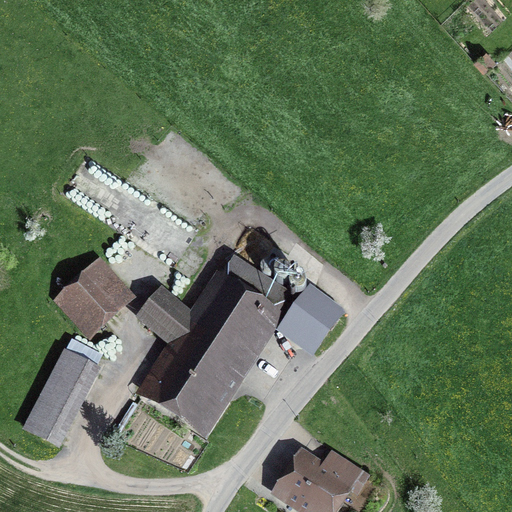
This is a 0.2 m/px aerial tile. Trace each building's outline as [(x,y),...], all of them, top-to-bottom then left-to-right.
[(487,53),(478,61),(484,69),(493,61),(487,53)] [(103,265),(68,297),(95,328),(130,296),(103,265)] [(284,296),(239,266),(198,327),(159,295),(142,316),(183,350),(155,394),(199,424),(284,296)] [(337,317),(310,296),(285,329),(312,350),(337,317)] [(98,375),(64,358),(28,429),(61,447),(98,375)] [(321,471),(304,460),(280,495),(305,511),(329,511),(346,487),(357,495),(368,480),(332,455),(321,471)]
